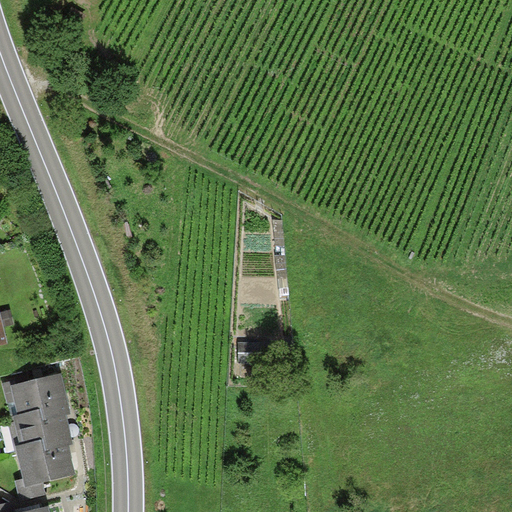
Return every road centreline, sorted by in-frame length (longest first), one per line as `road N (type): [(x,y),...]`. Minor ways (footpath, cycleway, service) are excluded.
road 1 (track): [(511,320),(4,60)]
road 2 (secondary): [(126,511),(123,429),(103,337),(0,47)]
